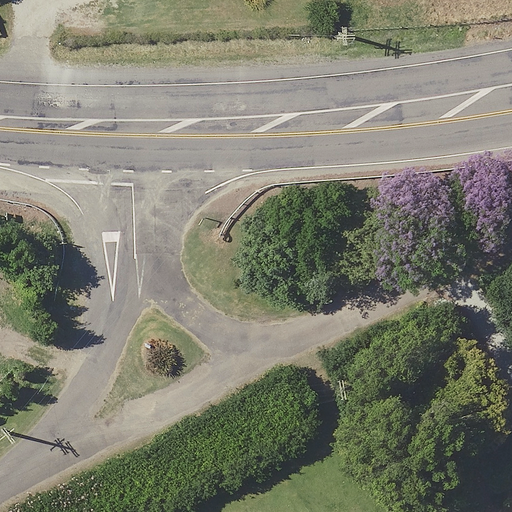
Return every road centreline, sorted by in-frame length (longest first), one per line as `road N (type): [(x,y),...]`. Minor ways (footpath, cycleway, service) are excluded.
road 1 (unclassified): [(126,136),(140,282),(122,335),(64,425),(0,490)]
road 2 (trunk): [(126,136),(420,125),(511,110)]
road 3 (trunk): [(0,129),(126,136)]
